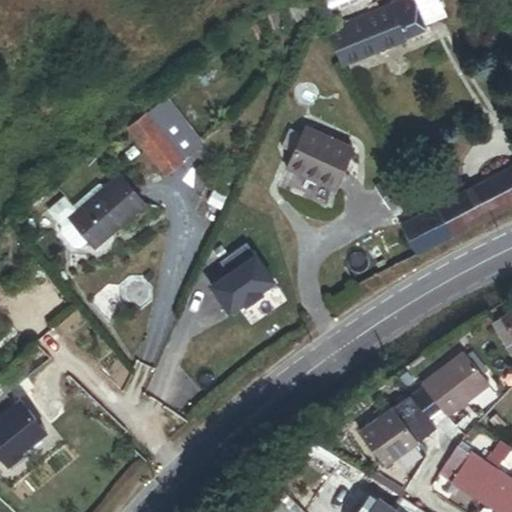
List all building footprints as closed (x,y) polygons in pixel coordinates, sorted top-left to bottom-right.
[(297,21),(315,11),(308,0),(294,0),(288,4),(297,21)] [(330,38),(342,65),(427,29),(425,25),(442,17),(435,0),(406,0),(343,27),(345,31),(330,38)] [(127,131),(164,176),(202,145),(165,100),(127,131)] [(287,168),(335,189),(353,149),(305,128),(287,168)] [(511,169),(433,209),(448,239),(511,206),(511,169)] [(108,172),(96,182),(104,192),(116,181),(108,172)] [(415,192),(403,174),(378,190),(389,208),(415,192)] [(87,245),(91,250),(142,208),(118,180),(116,181),(104,192),(68,222),(87,245)] [(417,254),(448,239),(433,209),(402,225),(417,254)] [(87,245),(68,222),(61,228),(61,235),(73,249),(81,250),(87,245)] [(340,257),(355,286),(417,254),(402,225),(340,257)] [(511,311),(500,318),(507,331),(511,340),(511,311)] [(500,318),(489,324),(496,337),(507,331),(500,318)] [(507,331),(496,337),(510,363),(511,361),(511,340),(507,331)] [(444,418),(486,387),(478,377),(483,374),(468,353),(462,357),(460,354),(418,385),(419,387),(408,396),(425,419),(438,410),(444,418)] [(381,469),(434,430),(425,419),(408,396),(407,394),(354,433),(381,469)] [(453,444),(434,473),(447,481),(466,452),(453,444)] [(506,450),(496,444),(490,453),(500,459),(506,450)] [(447,481),(445,484),(469,499),(470,497),(476,500),(485,485),(478,480),(487,466),(466,452),(447,481)] [(476,500),(494,511),(511,511),(511,481),(510,480),(487,466),(478,480),(485,485),(476,500)]
